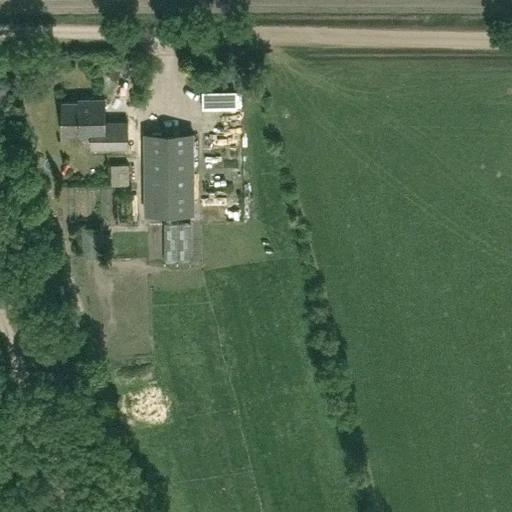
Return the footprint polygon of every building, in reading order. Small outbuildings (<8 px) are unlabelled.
[(206,107),(241,106),(241,88),(206,89),(206,107)] [(79,100),(62,100),(63,132),(93,132),(93,146),(91,146),(91,147),(128,147),(128,145),(126,145),(126,120),(128,120),(128,118),(105,119),(104,98),(79,99),(79,100)] [(194,130),(146,131),(147,211),(195,210),(194,130)] [(114,162),(115,183),(133,182),(132,161),(114,162)] [(172,237),(173,218),(160,218),(159,236),(172,237)] [(104,256),(104,226),(82,226),(82,256),(104,256)]
